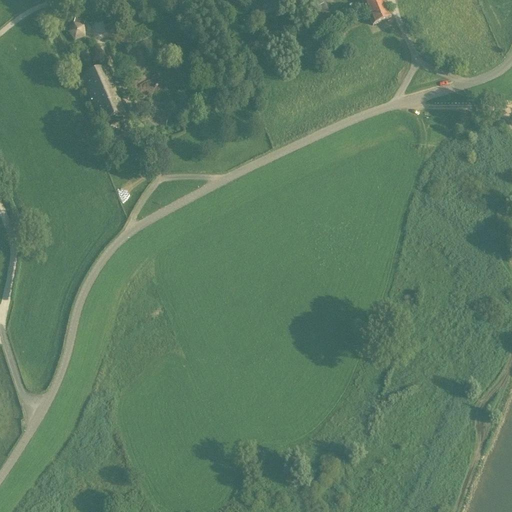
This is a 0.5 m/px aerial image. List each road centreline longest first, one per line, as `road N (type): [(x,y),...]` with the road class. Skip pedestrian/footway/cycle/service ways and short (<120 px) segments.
road 1 (tertiary): [(0,471),(57,377),(84,291),(122,239),(289,149),(482,80),(511,58)]
road 2 (unknown): [(0,190),(17,238),(0,326)]
